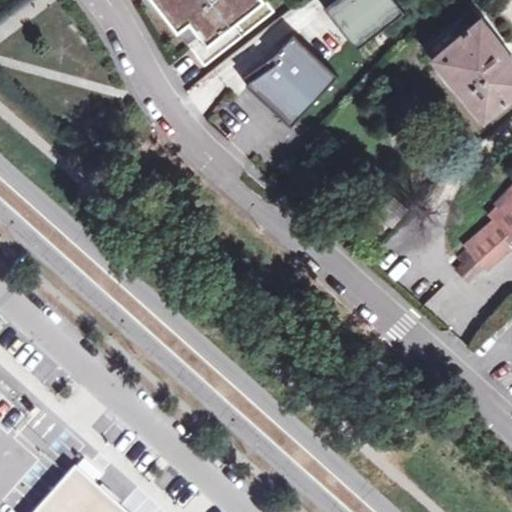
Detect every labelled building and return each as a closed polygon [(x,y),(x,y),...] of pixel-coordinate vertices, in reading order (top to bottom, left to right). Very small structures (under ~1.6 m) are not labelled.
[(276,9),(268,0),(157,0),(207,63),(276,9)] [(399,0),(331,0),(326,4),(350,35),(358,46),(407,8),(399,0)] [(483,117),(511,94),(511,55),(511,54),(475,7),(425,46),(483,117)] [(291,123),(339,72),(325,59),(295,30),(273,53),(277,58),(250,77),(247,80),(251,84),(291,123)] [(511,188),(499,202),(511,216),(511,188)] [(487,223),(474,235),(475,237),(469,244),(483,259),(503,239),(493,229),(487,223)] [(483,259),(469,244),(460,252),(465,257),(450,272),(453,276),(460,268),(466,274),(483,259)] [(0,429),(2,433),(21,419),(2,393),(0,394),(0,429)] [(104,511),(119,511),(72,470),(55,489),(62,487),(67,487),(72,487),(78,488),(82,493),(104,511)] [(55,489),(35,511),(104,511),(82,493),(78,488),(72,487),(67,487),(62,487),(55,489)]
